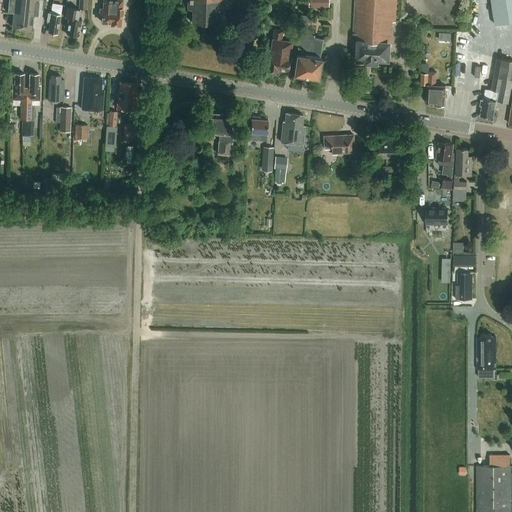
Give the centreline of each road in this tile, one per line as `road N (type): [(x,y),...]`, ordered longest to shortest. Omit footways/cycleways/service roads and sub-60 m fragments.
road 1 (tertiary): [(483,130),(161,76)]
road 2 (residential): [(483,130),(480,296),(511,325)]
road 3 (tertiary): [(161,76),(0,48)]
